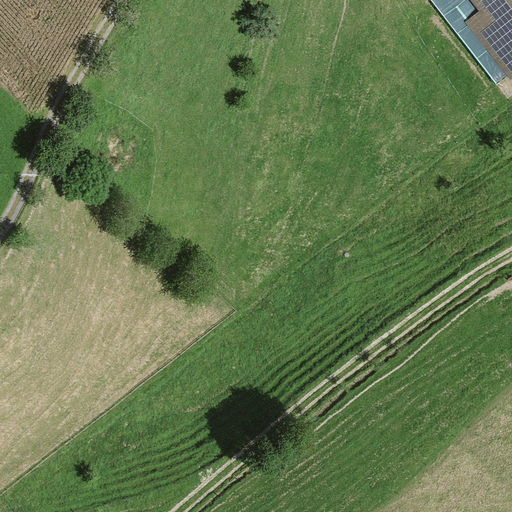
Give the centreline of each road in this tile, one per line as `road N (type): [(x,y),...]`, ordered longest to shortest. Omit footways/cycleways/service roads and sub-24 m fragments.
road 1 (track): [(179,511),(341,376),(511,254)]
road 2 (track): [(0,229),(82,64),(125,0)]
